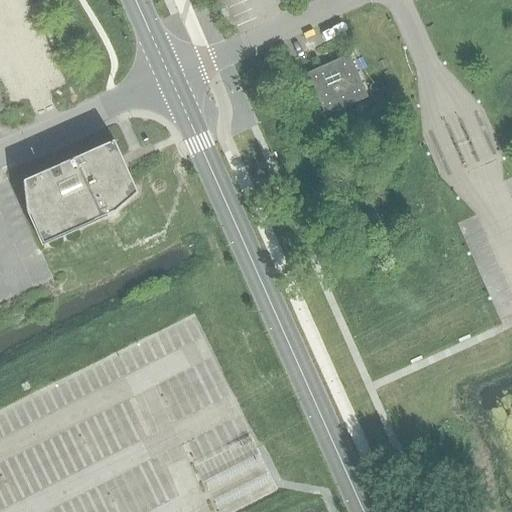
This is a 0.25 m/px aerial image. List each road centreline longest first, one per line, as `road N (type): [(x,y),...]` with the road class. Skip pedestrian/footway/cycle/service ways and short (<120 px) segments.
road 1 (unclassified): [(362,511),(166,73)]
road 2 (unclassified): [(166,73),(340,0)]
road 3 (unclassified): [(0,149),(166,73)]
